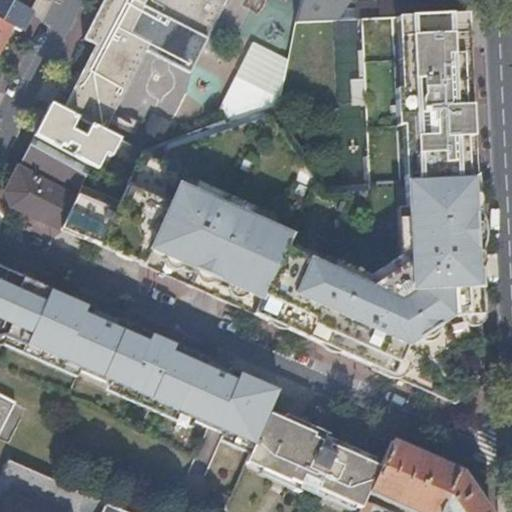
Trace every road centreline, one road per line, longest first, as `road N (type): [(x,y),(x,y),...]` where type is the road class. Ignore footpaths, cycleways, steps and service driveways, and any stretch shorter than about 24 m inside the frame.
road 1 (residential): [(511,445),(456,443),(0,238)]
road 2 (secondary): [(511,258),(503,64)]
road 3 (residential): [(68,0),(0,134)]
